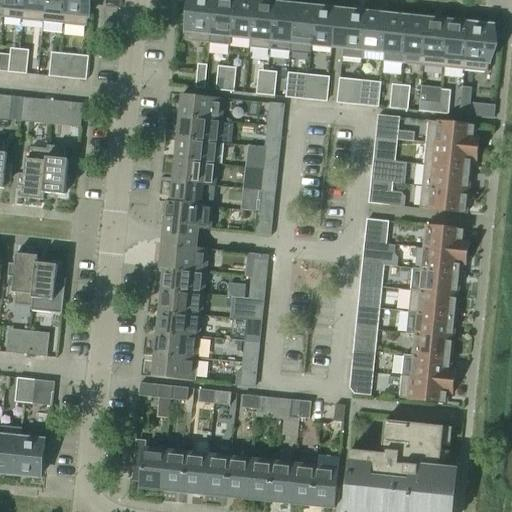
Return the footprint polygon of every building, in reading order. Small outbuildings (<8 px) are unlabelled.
[(24,0),(3,0),(2,18),(22,20),(24,0)] [(44,0),(24,0),(22,20),(42,22),(44,0)] [(44,0),(42,22),(63,24),(65,0),(44,0)] [(88,0),(65,0),(63,24),(86,27),(88,0)] [(207,44),(208,33),(209,33),(212,0),(188,0),(185,41),(207,44)] [(230,35),(233,0),(212,0),(209,33),(208,44),(229,46),(230,35)] [(249,37),(248,47),(249,48),(253,2),(235,0),(233,0),(230,35),(249,37)] [(268,49),(269,39),(270,40),(274,4),(253,2),(249,48),(268,49)] [(274,4),(270,40),(290,42),(294,6),(274,4)] [(294,6),(290,42),(311,44),(314,8),(294,6)] [(314,8),(311,44),(332,46),(336,10),(314,8)] [(363,50),(366,14),(336,10),(332,46),(342,47),(341,57),(362,60),(363,50)] [(387,16),(366,14),(363,50),(383,52),(387,16)] [(407,18),(387,16),(383,52),(382,62),(402,64),(403,55),(407,18)] [(407,18),(403,55),(402,64),(423,66),(427,20),(407,18)] [(427,20),(423,66),(443,68),(448,22),(427,20)] [(468,24),(448,22),(443,68),(463,70),(468,24)] [(468,24),(463,70),(487,73),(491,27),(468,24)] [(9,55),(7,72),(16,73),(18,56),(9,55)] [(27,57),(18,56),(16,73),(25,74),(27,57)] [(59,61),(50,60),(48,76),(57,77),(59,61)] [(68,61),(59,61),(57,77),(66,78),(68,61)] [(206,72),(197,71),(195,88),(204,89),(206,72)] [(217,73),(216,90),(224,91),(225,74),(217,73)] [(224,91),(233,92),(234,75),(225,74),(224,91)] [(257,78),(256,94),(264,95),(266,78),(257,78)] [(264,95),(273,96),(275,79),(266,78),(264,95)] [(298,81),(296,98),(305,99),(307,82),(298,81)] [(307,82),(305,99),(314,100),(316,83),(307,82)] [(359,87),(350,86),(348,103),(357,104),(359,87)] [(359,87),(357,104),(366,105),(368,88),(359,87)] [(390,91),(389,108),(398,109),(400,92),(390,91)] [(400,92),(398,109),(407,110),(408,93),(400,92)] [(178,117),(221,122),(223,99),(181,95),(178,117)] [(440,101),(438,113),(447,114),(449,98),(440,97),(440,101)] [(458,116),(467,116),(469,100),(460,99),(458,116)] [(427,100),(426,112),(438,113),(440,101),(427,100)] [(50,118),(52,102),(43,101),(41,117),(50,118)] [(60,119),(61,103),(52,102),(50,118),(60,119)] [(219,143),(221,122),(178,117),(176,139),(207,142),(219,143)] [(267,117),(266,127),(280,128),(281,119),(267,117)] [(425,143),(477,149),(479,136),(474,136),(475,126),(427,121),(425,143)] [(280,128),(266,127),(265,136),(279,137),(280,128)] [(392,131),(376,129),(375,138),(391,140),(392,131)] [(374,147),(390,149),(391,140),(375,138),(374,147)] [(216,165),(219,143),(207,142),(176,139),(174,160),(216,165)] [(3,141),(0,140),(0,188),(2,189),(4,178),(9,179),(11,165),(5,164),(6,153),(2,153),(3,141)] [(476,161),(477,149),(425,143),(423,165),(470,170),(471,161),(476,161)] [(21,198),(42,200),(48,145),(47,145),(46,149),(30,148),(29,159),(25,159),(23,174),(19,174),(17,187),(22,187),(21,198)] [(48,145),(42,200),(43,200),(43,193),(64,195),(67,160),(63,159),(65,147),(48,145)] [(216,165),(174,160),(172,182),(202,185),(214,186),(216,165)] [(263,160),(262,169),(276,171),(277,162),(263,160)] [(423,165),(421,186),(468,191),(470,170),(423,165)] [(276,171),(262,169),(261,179),(275,180),(276,171)] [(371,181),(387,182),(388,174),(372,172),(371,181)] [(370,190),(386,192),(387,182),(371,181),(370,190)] [(165,202),(200,206),(202,185),(172,182),(169,202),(165,201),(165,202)] [(421,186),(418,208),(466,213),(468,191),(421,186)] [(163,226),(165,226),(164,235),(195,238),(196,229),(210,230),(212,208),(200,206),(165,202),(163,226)] [(258,203),(257,212),(272,214),(273,205),(258,203)] [(256,223),(270,225),(272,214),(257,212),(256,223)] [(367,218),(364,242),(381,243),(383,220),(367,218)] [(464,230),(425,226),(422,248),(466,253),(468,240),(463,240),(464,230)] [(163,244),(161,244),(159,268),(205,272),(208,249),(196,248),(196,247),(194,247),(195,238),(164,235),(163,244)] [(380,252),(381,243),(364,242),(364,250),(380,252)] [(466,253),(422,248),(420,269),(459,274),(460,265),(465,265),(466,253)] [(31,307),(36,256),(15,254),(13,269),(9,268),(7,282),(12,282),(11,293),(15,293),(14,305),(31,307)] [(37,256),(36,256),(31,307),(61,310),(65,278),(55,277),(56,265),(36,263),(37,256)] [(266,268),(251,266),(250,277),(265,279),(266,268)] [(159,268),(163,269),(160,290),(203,294),(205,272),(159,268)] [(418,290),(410,289),(410,290),(457,295),(459,274),(420,269),(418,290)] [(360,284),(366,285),(376,286),(377,277),(361,275),(360,284)] [(250,277),(249,287),(264,288),(265,279),(250,277)] [(376,286),(366,285),(360,284),(359,293),(375,295),(376,286)] [(201,315),(203,294),(160,290),(158,311),(201,315)] [(457,295),(410,290),(407,311),(455,317),(457,295)] [(201,315),(158,311),(156,333),(199,337),(201,315)] [(246,320),(260,322),(261,312),(247,311),(246,320)] [(407,312),(408,312),(406,333),(413,334),(453,338),(455,317),(407,311),(407,312)] [(357,318),(356,327),(372,329),(373,320),(357,318)] [(259,331),(260,322),(246,320),(245,330),(259,331)] [(356,327),(355,336),(371,338),(372,329),(356,327)] [(156,333),(154,354),(196,358),(199,337),(156,333)] [(453,338),(413,334),(411,355),(450,360),(453,338)] [(25,354),(27,338),(18,337),(17,353),(25,354)] [(27,338),(25,354),(34,355),(36,339),(27,338)] [(196,358),(154,354),(151,377),(194,381),(196,358)] [(257,355),(242,354),(241,364),(256,365),(257,355)] [(401,376),(453,382),(454,369),(450,369),(450,360),(411,355),(409,376),(401,375),(401,376)] [(352,361),(351,370),(367,372),(368,363),(352,361)] [(255,374),(256,365),(241,364),(240,373),(237,372),(235,386),(253,388),(255,374)] [(367,372),(351,370),(350,379),(366,381),(367,372)] [(447,394),(452,394),(453,382),(401,376),(399,398),(446,403),(447,394)] [(26,379),(17,378),(15,395),(24,396),(26,379)] [(26,379),(24,396),(33,397),(35,380),(26,379)] [(35,380),(33,397),(32,404),(51,406),(54,382),(35,380)] [(140,383),(138,396),(158,398),(159,385),(140,383)] [(171,386),(159,385),(158,398),(170,399),(171,386)] [(184,388),(171,386),(170,399),(183,401),(184,388)] [(201,403),(214,404),(215,391),(202,390),(201,403)] [(215,391),(214,404),(226,405),(227,392),(215,391)] [(245,396),(243,408),(256,410),(255,414),(256,414),(258,397),(245,396)] [(256,414),(265,415),(267,398),(258,397),(256,414)] [(299,418),(301,402),(291,401),(289,417),(299,418)] [(301,402),(299,418),(308,419),(310,403),(301,402)] [(334,405),(332,422),(342,423),(344,406),(334,405)] [(452,511),(458,468),(448,467),(452,428),(384,421),(381,453),(349,450),(342,511),(452,511)] [(0,472),(16,474),(19,438),(20,438),(21,428),(0,426),(0,472)] [(19,438),(16,474),(39,477),(43,441),(20,438),(19,438)] [(161,489),(165,451),(135,448),(134,466),(141,467),(139,487),(161,489)] [(186,454),(165,451),(161,489),(174,490),(182,491),(183,487),(186,454)] [(208,456),(186,454),(183,487),(182,491),(191,492),(204,494),(208,456)] [(217,495),(226,496),(226,492),(230,458),(208,456),(204,494),(217,495)] [(230,458),(226,492),(226,496),(234,497),(248,498),(251,460),(230,458)] [(269,500),(269,496),(273,463),(251,460),(248,498),(260,499),(269,500)] [(294,465),(273,463),(269,496),(269,500),(278,501),(291,503),(294,465)] [(294,465),(291,503),(303,504),(311,505),(312,501),(315,467),(294,465)] [(315,467),(312,501),(311,505),(334,507),(338,469),(315,467)]
